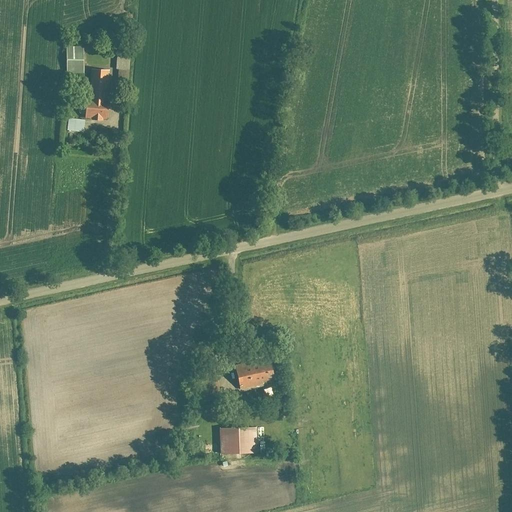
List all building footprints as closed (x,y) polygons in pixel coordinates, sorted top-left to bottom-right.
[(113,30),(112,45),(127,46),(128,31),(113,30)] [(68,50),(67,75),(82,76),(83,51),(68,50)] [(90,71),(86,121),(109,123),(113,73),(90,71)] [(68,119),(66,132),(84,134),(85,121),(68,119)] [(236,363),(240,389),(274,385),(271,359),(236,363)] [(197,411),(220,408),(217,373),(194,375),(197,411)] [(220,430),(221,456),(258,455),(256,428),(220,430)]
